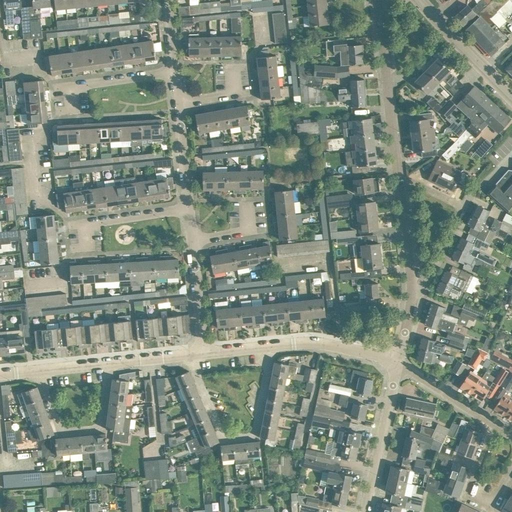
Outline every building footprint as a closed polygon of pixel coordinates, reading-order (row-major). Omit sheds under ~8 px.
[(6,19),(14,19),(13,9),(21,8),(20,0),(4,0),(5,9),(6,19)] [(33,0),(34,7),(35,7),(35,14),(41,14),(40,6),(50,5),(50,0),(49,0),(33,0)] [(54,0),(56,10),(66,9),(64,0),(54,0)] [(77,7),(75,0),(64,0),(66,9),(77,7)] [(253,12),(263,11),(262,0),(252,1),(252,3),(252,8),(253,12)] [(273,6),(272,0),(265,0),(262,0),(263,11),(274,10),(273,6)] [(467,5),(455,16),(463,26),(477,14),(492,0),(481,0),(471,9),(467,5),(466,5),(467,5)] [(479,17),(466,29),(479,42),(491,56),(509,39),(497,26),(490,18),(497,12),(504,19),(511,13),(511,14),(511,0),(492,0),(477,14),(479,17)] [(309,16),(328,14),(327,3),(308,5),(309,16)] [(201,13),(200,6),(199,5),(189,6),(190,14),(201,13)] [(273,21),(285,20),(284,12),(272,14),(273,21)] [(141,16),(140,16),(140,13),(130,14),(130,17),(131,22),(141,21),(141,16)] [(328,14),(309,16),(310,26),(329,24),(328,14)] [(89,22),(88,22),(88,17),(78,18),(79,27),(89,26),(89,22)] [(194,22),(199,21),(198,17),(180,19),(181,28),(195,25),(194,22)] [(289,29),(297,28),(296,17),(292,18),(288,18),(289,29)] [(37,18),(29,19),(31,32),(31,38),(39,38),(38,28),(37,18)] [(68,28),(79,27),(78,18),(78,19),(67,20),(68,28)] [(31,38),(31,32),(29,19),(21,20),(23,39),(31,38)] [(67,20),(57,21),(57,29),(68,28),(67,20)] [(274,29),(286,28),(285,20),(273,21),(274,29)] [(274,36),(286,35),(286,28),(274,29),(274,36)] [(417,53),(431,40),(420,28),(406,41),(417,53)] [(88,34),(88,29),(77,30),(78,35),(80,35),(81,41),(89,40),(88,34)] [(200,57),(199,37),(199,34),(189,35),(189,57),(200,57)] [(287,42),(287,41),(286,35),(274,36),(275,43),(287,42)] [(221,56),(231,56),(231,36),(220,37),(221,56)] [(231,36),(231,56),(242,55),(241,36),(231,36)] [(200,57),(210,56),(210,37),(199,37),(200,57)] [(210,56),(221,56),(220,37),(210,37),(210,56)] [(335,40),(333,40),(334,50),(334,55),(340,55),(341,65),(348,64),(354,64),(363,63),(362,44),(347,46),(346,39),(335,40)] [(142,42),(145,61),(157,59),(156,55),(155,55),(155,52),(154,52),(153,40),(142,42)] [(139,62),(145,61),(142,42),(132,44),(135,64),(139,63),(139,62)] [(131,64),(135,64),(132,44),(122,45),(124,64),(131,63),(131,64)] [(118,65),(124,64),(122,45),(111,47),(114,67),(118,66),(118,65)] [(110,67),(114,67),(111,47),(101,48),(104,67),(110,66),(110,67)] [(97,68),(104,67),(101,48),(90,50),(94,70),(97,69),(97,68)] [(90,70),(94,70),(90,50),(80,51),(83,70),(89,69),(90,70)] [(77,71),(83,70),(80,51),(70,53),(73,73),(77,72),(77,71)] [(69,73),(73,73),(70,53),(60,54),(62,73),(69,72),(69,73)] [(56,74),(62,73),(60,54),(49,56),(52,76),(56,75),(56,74)] [(258,68),(277,66),(276,56),(257,58),(258,68)] [(427,71),(439,83),(450,71),(438,59),(427,71)] [(315,65),(314,76),(324,76),(337,77),(338,67),(315,65)] [(259,79),(278,77),(277,66),(258,68),(259,79)] [(339,101),(338,95),(321,90),(304,85),(307,75),(305,74),(299,71),(302,103),(339,101)] [(428,93),(439,83),(427,71),(416,82),(428,93)] [(313,76),(307,75),(304,85),(321,90),(324,78),(313,76)] [(260,89),(279,87),(278,77),(259,79),(260,89)] [(338,95),(365,93),(364,79),(350,80),(350,87),(338,88),(338,95)] [(7,95),(15,94),(14,80),(5,81),(7,95)] [(25,93),(45,91),(45,87),(43,87),(43,80),(24,82),(25,93)] [(464,85),(459,81),(458,80),(449,90),(454,95),(464,85)] [(456,105),(457,106),(468,116),(486,97),(474,86),(462,99),(456,105)] [(260,89),(262,100),(281,98),(279,87),(260,89)] [(26,103),(45,101),(44,95),(45,95),(45,91),(25,93),(26,103)] [(352,107),(366,106),(365,93),(338,95),(339,101),(351,100),(352,107)] [(8,105),(12,105),(16,104),(15,94),(7,95),(8,105)] [(486,97),(468,116),(471,119),(472,122),(477,128),(479,126),(485,120),(497,108),(486,97)] [(436,112),(441,107),(432,98),(427,103),(436,112)] [(27,114),(47,111),(47,107),(46,107),(45,101),(26,103),(27,114)] [(457,106),(456,105),(451,101),(441,112),(446,117),(457,106)] [(248,110),(247,106),(247,105),(237,107),(240,126),(251,124),(250,120),(250,117),(249,117),(250,115),(250,111),(248,110)] [(230,128),(240,126),(237,107),(226,109),(230,128)] [(479,126),(477,128),(481,131),(489,124),(499,133),(511,120),(497,108),(485,120),(479,126)] [(220,130),(230,128),(226,109),(216,111),(220,130)] [(47,111),(27,114),(28,124),(47,122),(46,116),(48,115),(47,111)] [(209,131),(220,130),(216,111),(206,113),(209,131)] [(199,133),(209,131),(206,113),(195,115),(199,133)] [(414,137),(434,134),(433,127),(429,127),(428,119),(433,119),(432,113),(416,114),(417,121),(410,122),(411,131),(414,131),(414,136),(412,136),(412,137),(414,137)] [(9,115),(6,116),(7,127),(7,129),(15,128),(13,115),(9,115)] [(320,140),(327,139),(326,126),(331,125),(331,118),(318,119),(320,135),(320,140)] [(132,140),(142,139),(141,119),(137,120),(137,121),(130,121),(132,140)] [(152,139),(151,120),(145,120),(145,119),(141,119),(142,139),(152,139)] [(151,120),(152,139),(153,144),(163,144),(163,141),(162,127),(163,127),(163,124),(164,124),(163,119),(151,120)] [(320,135),(318,119),(296,121),(297,137),(320,135)] [(355,136),(373,134),(371,119),(342,122),(343,129),(354,127),(355,135),(355,136)] [(132,140),(130,121),(124,121),(124,120),(120,121),(121,141),(132,140)] [(111,141),(121,141),(120,121),(116,121),(116,122),(109,122),(111,141)] [(90,143),(100,142),(99,122),(95,122),(95,123),(89,124),(90,143)] [(111,141),(109,122),(103,123),(103,122),(99,122),(100,142),(111,141)] [(453,122),(448,128),(459,137),(464,132),(464,131),(453,122)] [(466,129),(465,129),(471,135),(475,138),(481,131),(477,128),(472,122),(466,129)] [(69,144),(79,143),(78,123),(74,123),(74,124),(68,125),(69,144)] [(90,143),(89,124),(82,124),(82,123),(78,123),(79,143),(90,143)] [(69,144),(68,125),(61,125),(61,124),(57,124),(58,132),(52,132),(53,145),(69,144)] [(7,129),(7,127),(0,127),(0,134),(2,134),(3,145),(8,145),(8,144),(8,137),(7,129)] [(8,137),(20,135),(19,128),(15,128),(7,129),(8,137)] [(456,151),(464,142),(471,135),(465,129),(464,131),(464,132),(459,137),(451,146),(456,151)] [(357,150),(375,148),(373,134),(355,136),(355,135),(351,136),(352,143),(356,142),(357,150)] [(421,151),(422,157),(438,155),(437,148),(432,149),(431,141),(435,140),(434,134),(414,137),(415,142),(413,142),(414,152),(421,151)] [(8,144),(21,143),(20,135),(8,137),(8,144)] [(321,150),(324,150),(328,149),(327,139),(320,140),(321,150)] [(464,142),(460,147),(461,147),(465,151),(472,143),(467,139),(464,142)] [(481,158),(493,145),(486,139),(474,152),(481,158)] [(9,153),(22,151),(21,143),(8,144),(8,145),(9,153)] [(350,151),(346,152),(348,167),(352,166),(353,173),(369,171),(369,164),(376,163),(375,148),(357,150),(353,151),(350,151)] [(10,161),(23,160),(22,151),(9,153),(10,161)] [(80,161),(80,158),(80,155),(70,155),(70,158),(70,166),(81,165),(80,161)] [(53,168),(70,166),(70,158),(52,160),(53,168)] [(155,168),(173,166),(173,159),(154,161),(154,165),(155,168)] [(462,186),(467,176),(469,173),(462,170),(461,172),(438,161),(428,180),(436,183),(437,182),(453,190),(456,184),(462,186)] [(13,176),(24,174),(23,167),(12,169),(13,176)] [(0,177),(13,176),(12,169),(0,169),(0,177)] [(511,170),(508,170),(496,184),(487,193),(509,213),(511,208),(511,170)] [(234,193),(240,193),(239,171),(227,172),(228,189),(234,189),(234,193)] [(246,189),(252,188),(251,171),(239,171),(240,193),(246,193),(246,189)] [(264,192),(264,186),(263,171),(251,171),(252,188),(258,188),(258,193),(264,192)] [(210,194),(216,194),(215,172),(203,172),(203,190),(210,190),(210,194)] [(222,189),(228,189),(227,172),(215,172),(216,194),(222,194),(222,189)] [(14,183),(25,182),(24,174),(13,176),(14,183)] [(170,192),(169,189),(174,189),(173,177),(156,179),(159,198),(172,196),(171,192),(170,192)] [(355,194),(373,192),(374,192),(379,191),(379,192),(380,191),(378,177),(372,178),(348,181),(348,187),(354,186),(355,194)] [(129,204),(126,184),(125,178),(114,180),(115,185),(118,204),(124,203),(125,204),(129,204)] [(153,199),(159,198),(156,179),(146,181),(149,201),(153,200),(153,199)] [(145,201),(149,201),(146,181),(136,182),(139,201),(145,200),(145,201)] [(327,202),(343,200),(342,195),(329,196),(327,181),(324,181),(326,197),(327,202)] [(132,202),(139,201),(136,182),(126,184),(129,204),(133,203),(132,202)] [(112,205),(118,204),(115,185),(105,187),(108,207),(112,206),(112,205)] [(104,208),(108,207),(105,187),(95,188),(97,207),(104,206),(104,208)] [(15,197),(26,195),(26,188),(14,189),(15,197)] [(91,208),(97,207),(95,188),(84,190),(87,210),(91,209),(91,208)] [(83,211),(87,210),(84,190),(74,191),(77,210),(83,209),(83,211)] [(272,204),(294,202),(293,190),(275,191),(276,198),(272,198),(272,204)] [(70,211),(77,210),(74,191),(56,194),(58,207),(65,206),(66,213),(71,213),(70,211)] [(16,203),(27,202),(26,195),(15,197),(16,203)] [(343,200),(327,202),(329,213),(334,213),(336,209),(352,206),(351,199),(343,200)] [(278,216),(295,214),(294,202),(272,204),(273,210),(277,210),(278,216)] [(352,219),(376,216),(375,202),(357,204),(358,211),(352,212),(352,219)] [(7,221),(16,220),(16,215),(14,203),(6,203),(0,204),(0,210),(6,210),(7,221)] [(485,221),(490,211),(476,204),(471,215),(485,221)] [(58,220),(54,221),(54,215),(54,214),(36,216),(37,228),(59,226),(58,220)] [(275,228),(297,225),(295,214),(278,216),(278,221),(274,222),(275,228)] [(485,221),(471,215),(466,225),(480,231),(478,236),(485,239),(489,230),(505,238),(507,233),(505,231),(492,224),(485,221)] [(360,232),(378,230),(376,216),(352,219),(353,225),(359,224),(360,232)] [(509,234),(511,227),(511,224),(503,220),(502,222),(494,219),(492,224),(505,231),(507,233),(509,234)] [(279,234),(280,240),(298,238),(297,225),(275,228),(275,234),(279,234)] [(39,240),(56,238),(55,233),(60,232),(59,226),(37,228),(39,240)] [(353,230),(330,232),(331,239),(342,238),(347,237),(354,237),(353,230)] [(0,248),(1,249),(1,244),(11,243),(10,241),(18,240),(18,237),(10,237),(0,238),(0,248)] [(474,243),(460,237),(456,247),(493,266),(496,260),(479,252),(481,247),(486,250),(489,243),(477,237),(474,243)] [(40,252),(62,250),(61,244),(57,244),(56,238),(39,240),(40,252)] [(258,247),(261,265),(273,262),(269,241),(263,242),(264,246),(258,247)] [(362,242),(353,243),(355,258),(381,255),(379,243),(362,245),(362,242)] [(261,265),(258,247),(252,248),(251,244),(245,245),(249,267),(261,265)] [(237,269),(249,267),(245,245),(239,246),(240,251),(234,252),(237,269)] [(456,247),(451,257),(464,264),(463,266),(471,270),(474,264),(480,266),(488,270),(493,272),(495,267),(496,267),(493,266),(456,247)] [(237,269),(234,252),(228,253),(227,249),(222,250),(225,271),(237,269)] [(58,256),(62,256),(62,250),(40,252),(41,265),(59,263),(59,262),(58,256)] [(213,273),(225,271),(222,250),(216,251),(216,255),(210,256),(213,273)] [(166,256),(167,278),(179,277),(178,259),(172,260),(172,255),(166,256)] [(364,270),(382,268),(381,255),(355,258),(354,258),(356,272),(350,273),(351,279),(365,278),(364,271),(364,270)] [(155,278),(167,278),(166,256),(160,256),(160,260),(154,261),(155,278)] [(131,280),(143,279),(142,257),(136,258),(136,262),(130,262),(131,280)] [(155,278),(154,261),(148,261),(148,257),(142,257),(143,279),(155,278)] [(131,280),(130,262),(124,263),(124,258),(118,259),(119,280),(131,280)] [(107,281),(119,280),(118,259),(112,259),(112,263),(106,264),(107,281)] [(83,283),(95,282),(94,260),(88,260),(88,265),(82,265),(83,283)] [(107,281),(106,264),(100,264),(100,260),(94,260),(95,282),(107,281)] [(83,283),(82,265),(76,265),(76,261),(70,261),(71,283),(83,283)] [(0,279),(23,277),(22,270),(14,271),(0,272),(0,279)] [(473,275),(470,274),(461,270),(458,276),(445,270),(440,280),(465,292),(473,275)] [(460,302),(465,292),(440,280),(435,290),(460,302)] [(145,293),(144,293),(144,297),(153,296),(152,292),(153,292),(155,292),(155,289),(155,283),(144,283),(145,293)] [(366,298),(379,298),(378,283),(358,285),(358,290),(365,290),(366,298)] [(59,306),(67,305),(66,293),(58,294),(59,306)] [(51,307),(59,306),(58,294),(50,295),(51,307)] [(43,308),(51,307),(50,295),(41,296),(43,308)] [(41,308),(43,308),(41,296),(34,297),(35,309),(41,308)] [(170,306),(188,304),(187,296),(170,298),(170,306)] [(27,310),(35,309),(34,297),(26,298),(26,303),(27,310)] [(311,300),(313,317),(319,317),(320,321),(326,320),(324,299),(311,300)] [(307,318),(313,317),(311,300),(299,301),(302,323),(308,322),(307,318)] [(296,323),(302,323),(299,301),(287,302),(289,320),(295,319),(296,323)] [(283,320),(289,320),(287,302),(276,304),(278,325),(284,325),(283,320)] [(462,308),(476,315),(484,318),(487,311),(465,302),(462,308)] [(11,305),(0,305),(0,312),(2,313),(5,312),(16,311),(20,311),(27,310),(26,303),(11,305)] [(427,314),(457,323),(459,317),(444,312),(446,308),(431,303),(427,314)] [(272,326),(278,325),(276,304),(264,305),(265,322),(271,322),(272,326)] [(341,316),(367,312),(366,304),(340,308),(341,316)] [(259,323),(265,322),(264,305),(252,306),(254,328),(260,327),(259,323)] [(248,328),(254,328),(252,306),(240,307),(242,325),(248,324),(248,328)] [(236,326),(242,325),(240,307),(228,308),(230,330),(236,330),(236,326)] [(41,308),(35,309),(27,310),(28,317),(42,316),(41,308)] [(224,331),(230,330),(228,308),(216,310),(217,327),(224,327),(224,331)] [(473,322),(476,315),(462,308),(462,309),(459,316),(473,322)] [(30,336),(28,317),(27,310),(20,311),(21,324),(19,324),(19,330),(6,331),(7,338),(9,353),(24,352),(23,337),(30,336)] [(191,332),(189,314),(172,316),(174,334),(180,333),(180,337),(186,337),(186,333),(191,332)] [(454,332),(457,323),(427,314),(424,324),(439,329),(439,328),(448,331),(446,338),(450,339),(462,343),(465,335),(454,332)] [(133,342),(131,321),(124,322),(123,316),(119,316),(119,322),(121,339),(126,339),(127,343),(133,342)] [(168,335),(174,334),(172,316),(160,317),(163,339),(168,339),(168,335)] [(156,340),(163,339),(160,317),(148,319),(150,336),(156,336),(156,340)] [(144,337),(150,336),(148,319),(136,320),(138,342),(144,341),(144,337)] [(114,340),(121,339),(119,322),(107,323),(109,345),(115,344),(114,340)] [(103,345),(109,345),(107,323),(95,325),(97,342),(102,341),(103,345)] [(90,343),(97,342),(95,325),(83,326),(86,347),(91,347),(90,343)] [(79,348),(86,347),(83,326),(71,327),(73,344),(79,344),(79,348)] [(67,345),(73,344),(71,327),(59,328),(61,350),(67,349),(67,345)] [(55,350),(61,350),(59,328),(48,330),(49,347),(55,346),(55,350)] [(43,348),(49,347),(48,330),(34,331),(37,352),(43,352),(43,348)] [(0,354),(9,353),(7,338),(6,331),(0,331),(0,354)] [(500,332),(496,339),(500,341),(505,339),(507,336),(500,332)] [(453,358),(454,355),(443,353),(445,344),(436,342),(436,341),(421,337),(418,348),(448,356),(453,358)] [(450,339),(448,346),(462,351),(464,344),(462,343),(450,339)] [(453,358),(448,356),(418,348),(416,359),(438,365),(439,360),(452,363),(453,358)] [(489,353),(478,348),(467,364),(475,369),(482,359),(484,360),(489,353)] [(491,361),(509,370),(511,371),(511,360),(494,351),(489,360),(491,361)] [(459,361),(452,371),(459,375),(465,365),(459,361)] [(273,375),(286,378),(294,379),(297,367),(275,362),(275,363),(273,375)] [(314,383),(316,371),(306,369),(303,381),(307,382),(314,383)] [(498,387),(507,373),(502,369),(493,384),(498,387)] [(353,370),(350,382),(358,384),(357,391),(369,394),(373,380),(367,379),(368,373),(353,370)] [(507,392),(511,384),(511,371),(509,370),(509,371),(508,371),(507,373),(498,387),(507,392)] [(111,392),(127,394),(129,384),(129,381),(129,377),(135,377),(135,372),(135,371),(119,374),(120,375),(119,379),(117,379),(113,379),(113,380),(112,392),(111,392)] [(181,389),(194,383),(193,383),(189,372),(189,371),(176,377),(181,389)] [(470,393),(480,378),(470,371),(460,387),(470,393)] [(285,385),(286,378),(273,375),(270,387),(270,388),(284,391),(292,392),(293,386),(285,385)] [(165,388),(164,378),(156,379),(158,396),(165,395),(164,388),(165,388)] [(476,384),(470,393),(482,401),(485,395),(491,399),(498,387),(493,384),(492,385),(482,379),(480,378),(478,380),(476,384)] [(312,392),(314,383),(307,382),(305,390),(312,392)] [(194,383),(181,389),(186,400),(199,395),(199,394),(198,395),(194,384),(194,383)] [(350,395),(351,389),(341,387),(331,385),(330,391),(340,393),(341,394),(349,395),(350,395)] [(31,389),(22,392),(26,404),(42,399),(41,399),(37,388),(38,387),(37,387),(34,388),(33,387),(31,388),(31,389)] [(267,400),(282,403),(284,391),(270,388),(268,400),(267,400)] [(499,388),(492,400),(497,403),(494,409),(499,412),(499,413),(502,416),(503,415),(505,415),(511,402),(511,401),(509,399),(510,397),(506,394),(507,392),(499,388)] [(110,404),(126,406),(127,394),(111,392),(112,392),(110,404)] [(347,401),(349,395),(341,394),(338,405),(345,407),(353,409),(351,417),(364,420),(367,405),(355,402),(355,403),(347,401)] [(199,395),(186,400),(190,412),(204,407),(204,406),(203,407),(199,395)] [(301,406),(308,408),(310,399),(303,397),(301,406)] [(404,411),(433,418),(436,404),(407,398),(404,411)] [(26,404),(20,407),(22,412),(28,410),(31,417),(46,411),(45,411),(41,400),(42,399),(26,404)] [(280,415),(282,403),(267,400),(267,401),(268,401),(265,413),(280,415)] [(108,417),(130,419),(132,407),(126,406),(110,404),(110,405),(109,417),(108,417)] [(313,414),(343,421),(345,412),(330,409),(331,407),(316,404),(313,414)] [(306,417),(308,408),(301,406),(299,415),(306,417)] [(190,412),(185,414),(185,415),(187,419),(192,417),(195,424),(209,419),(209,418),(208,418),(204,407),(190,412)] [(444,410),(440,418),(448,423),(453,416),(444,410)] [(46,411),(31,417),(35,428),(50,423),(46,412),(46,411)] [(277,428),(280,415),(265,413),(263,425),(277,428)] [(341,427),(343,421),(313,414),(311,425),(329,429),(330,424),(341,427)] [(107,428),(107,429),(111,429),(110,430),(113,430),(114,430),(113,441),(127,443),(129,432),(130,419),(108,417),(109,417),(107,428)] [(214,430),(213,430),(209,419),(195,424),(200,436),(214,430)] [(6,432),(15,431),(12,431),(11,421),(5,421),(6,432)] [(161,434),(168,433),(172,433),(171,421),(167,421),(160,422),(161,434)] [(35,428),(29,430),(33,442),(48,436),(49,437),(51,436),(54,434),(50,423),(35,428)] [(303,433),(303,432),(305,424),(297,423),(296,431),(303,433)] [(446,435),(449,428),(437,423),(435,429),(421,426),(420,433),(442,443),(446,435)] [(449,428),(446,435),(457,439),(462,440),(476,445),(480,433),(481,433),(474,430),(476,426),(467,423),(466,428),(464,434),(456,432),(459,425),(452,423),(449,428)] [(260,437),(260,438),(263,438),(266,439),(265,445),(274,447),(275,441),(277,428),(262,425),(263,426),(261,437),(260,437)] [(360,434),(361,434),(336,428),(333,442),(357,447),(358,446),(360,446),(361,441),(359,440),(360,434)] [(407,436),(403,456),(414,459),(418,444),(426,446),(426,449),(433,451),(433,450),(438,451),(441,445),(442,443),(420,433),(412,429),(411,430),(412,430),(410,435),(409,437),(407,436)] [(200,436),(193,439),(198,450),(194,452),(197,458),(217,449),(215,450),(212,445),(219,442),(219,441),(218,442),(214,431),(214,430),(200,436)] [(8,452),(17,451),(15,431),(6,432),(8,452)] [(301,442),(303,433),(296,431),(294,440),(290,439),(288,448),(299,450),(301,442)] [(93,435),(94,452),(95,452),(96,460),(110,458),(110,450),(108,451),(106,440),(107,440),(107,438),(106,438),(106,434),(105,434),(105,435),(93,436),(93,435)] [(168,437),(169,447),(176,446),(176,445),(186,441),(184,434),(176,438),(175,437),(168,437)] [(80,436),(82,453),(83,460),(89,459),(88,452),(94,452),(93,435),(93,436),(80,437),(80,436)] [(68,438),(69,454),(82,453),(80,436),(80,437),(68,438)] [(56,439),(50,440),(51,449),(53,449),(54,458),(61,457),(61,455),(69,454),(68,438),(67,438),(56,439)] [(457,439),(455,443),(460,445),(457,452),(472,458),(472,457),(476,445),(462,440),(457,439)] [(44,440),(41,445),(42,450),(51,449),(50,440),(44,440)] [(253,457),(261,456),(259,441),(259,442),(246,444),(246,443),(248,463),(253,463),(253,457)] [(144,444),(145,453),(159,451),(158,442),(144,444)] [(354,460),(357,447),(333,442),(331,452),(334,453),(334,455),(342,457),(341,457),(355,460),(354,460)] [(234,444),(233,444),(235,458),(236,468),(249,467),(248,463),(246,443),(245,443),(245,444),(234,445),(234,444)] [(222,460),(235,458),(233,444),(233,445),(221,446),(221,445),(221,446),(222,456),(222,460)] [(438,451),(452,456),(454,450),(441,445),(438,451)] [(304,458),(305,459),(327,463),(327,462),(329,462),(331,455),(306,449),(304,458)] [(450,462),(452,456),(438,451),(435,457),(445,461),(443,467),(451,470),(449,477),(463,482),(468,468),(454,463),(453,463),(450,462)] [(166,459),(158,460),(160,479),(169,478),(176,478),(176,471),(168,472),(168,467),(167,459),(166,459)] [(326,487),(348,492),(348,491),(350,490),(351,485),(349,484),(351,476),(339,474),(341,466),(327,463),(305,459),(304,467),(325,471),(325,472),(329,473),(326,487)] [(434,463),(420,460),(416,459),(415,465),(429,468),(433,469),(434,463)] [(158,460),(144,461),(145,480),(145,481),(150,480),(159,479),(160,479),(158,460)] [(413,471),(415,472),(424,474),(423,481),(426,482),(427,478),(428,476),(429,468),(415,465),(414,465),(413,471)] [(401,468),(392,466),(389,479),(406,483),(406,482),(411,484),(413,476),(408,475),(409,470),(401,468)] [(185,471),(177,471),(177,480),(186,479),(185,471)] [(72,483),(71,476),(65,477),(64,474),(56,474),(55,472),(47,472),(47,484),(72,483)] [(107,474),(96,475),(97,484),(107,483),(107,474)] [(87,485),(97,484),(96,475),(86,476),(87,485)] [(458,496),(463,482),(449,477),(446,484),(438,481),(436,487),(426,484),(425,491),(444,497),(446,491),(458,496)] [(427,478),(426,482),(426,484),(427,484),(436,487),(438,481),(427,478)] [(159,479),(150,480),(151,485),(151,492),(158,491),(157,481),(159,481),(159,479)] [(269,485),(264,485),(263,479),(249,480),(250,487),(261,486),(261,491),(269,491),(269,485)] [(403,495),(406,483),(389,479),(386,492),(403,495)] [(229,492),(238,492),(237,484),(225,485),(225,493),(229,492)] [(238,492),(241,492),(247,491),(247,484),(237,484),(238,492)] [(48,496),(61,496),(61,486),(48,486),(48,496)] [(131,487),(125,488),(126,511),(138,511),(137,487),(136,487),(131,487)] [(345,506),(348,492),(326,487),(323,501),(332,503),(345,506)] [(307,497),(297,495),(298,501),(299,504),(309,506),(317,508),(319,499),(307,496),(307,497)] [(229,511),(228,496),(221,496),(222,511),(229,511)] [(406,502),(422,505),(423,500),(408,496),(406,502)] [(511,511),(511,502),(508,500),(502,510),(504,511),(511,511)] [(406,502),(405,508),(420,511),(422,505),(406,502)] [(97,503),(90,503),(90,511),(98,511),(97,503)]
